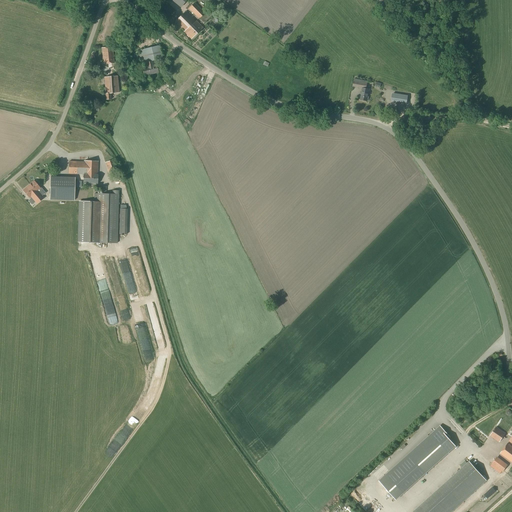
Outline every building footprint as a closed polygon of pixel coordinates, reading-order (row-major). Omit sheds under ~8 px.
[(170,0),(180,8),(186,0),(170,0)] [(199,19),(205,13),(194,3),(188,9),(199,19)] [(195,21),(186,11),(174,22),(184,32),(191,39),(203,28),(195,20),(195,21)] [(142,64),(143,68),(142,69),(143,76),(158,73),(157,65),(157,64),(156,64),(156,61),(162,59),(159,46),(138,51),(141,64),(142,64)] [(103,64),(114,63),(113,47),(101,48),(103,64)] [(168,88),(174,84),(167,75),(161,80),(168,88)] [(105,100),(111,99),(111,93),(119,93),(117,76),(104,77),(105,88),(104,88),(105,94),(105,100)] [(367,101),(367,100),(368,100),(369,97),(368,96),(369,89),(366,89),(367,81),(354,79),(352,87),(362,88),(360,100),(367,101)] [(407,104),(408,96),(392,93),(391,101),(407,104)] [(108,173),(117,170),(113,160),(105,162),(108,173)] [(84,162),(69,161),(68,174),(83,174),(83,183),(97,184),(98,174),(98,161),(84,161),(84,162)] [(52,200),(72,200),(74,200),(75,177),(50,177),(49,200),(52,200)] [(29,197),(30,196),(37,203),(43,198),(37,190),(40,188),(34,181),(23,190),(29,197)] [(117,230),(118,194),(94,194),(94,201),(79,201),(77,242),(116,243),(117,230)] [(114,277),(118,296),(124,295),(120,276),(114,277)] [(140,407),(137,412),(143,415),(146,409),(140,407)] [(396,500),(456,446),(449,438),(450,437),(440,425),(378,481),(396,500)] [(499,442),(505,433),(496,427),(490,436),(499,442)] [(511,463),(511,462),(511,446),(507,443),(500,454),(511,463)] [(493,463),(504,471),(509,464),(498,456),(493,463)] [(451,511),(486,481),(469,461),(412,511),(451,511)]
